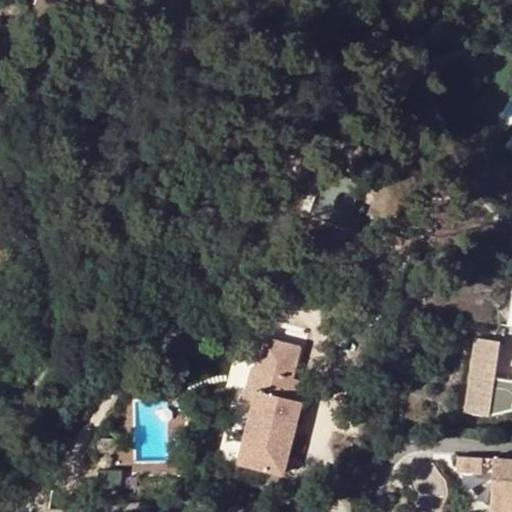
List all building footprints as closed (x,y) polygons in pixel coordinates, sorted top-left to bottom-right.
[(332,214),(350,207),(344,192),(354,188),(347,170),(338,173),(336,169),(318,177),(332,214)] [(344,192),(350,207),(360,203),(354,188),(344,192)] [(0,264),(11,249),(0,241),(0,264)] [(254,399),(245,397),(241,396),(238,412),(249,415),(246,429),(291,439),(301,400),(293,399),(298,377),(292,376),(299,346),(264,338),(257,368),(252,367),(248,387),(256,389),(254,399)] [(500,342),(473,338),(464,411),(490,414),(494,387),(495,376),(500,342)] [(508,389),(511,393),(511,379),(495,376),(494,387),(508,389)] [(248,387),(245,397),(254,399),(256,389),(248,387)] [(135,388),(135,460),(169,460),(169,388),(135,388)] [(99,439),(99,454),(113,454),(117,448),(118,440),(99,439)] [(485,456),(457,454),(456,473),(484,475),(485,456)] [(511,511),(511,457),(496,457),(492,511),(511,511)] [(99,498),(122,500),(125,470),(101,468),(99,498)]
